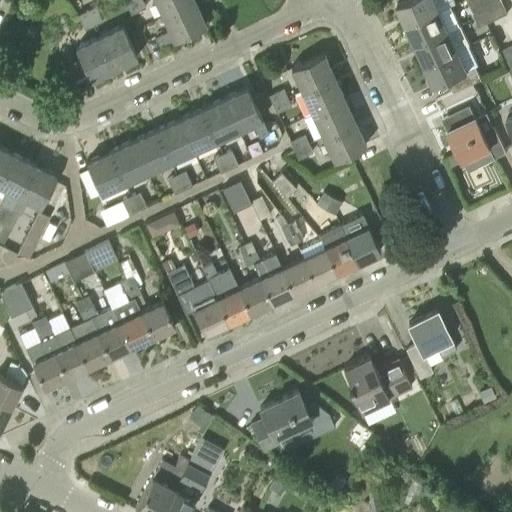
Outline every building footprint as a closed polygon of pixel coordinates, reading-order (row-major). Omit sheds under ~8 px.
[(141,0),(133,0),(126,4),(130,13),(145,6),(141,0)] [(152,0),(160,15),(192,0),(152,0)] [(194,0),(192,0),(160,15),(167,29),(154,36),(158,45),(205,23),(194,0)] [(407,25),(452,4),(450,0),(404,0),(397,3),(407,25)] [(474,13),(501,0),(469,0),(468,1),(474,13)] [(502,0),(501,0),(474,13),(480,25),(508,12),(502,0)] [(416,44),(461,23),(452,4),(407,25),(416,44)] [(85,9),(92,23),(101,19),(94,5),(85,9)] [(82,27),(92,23),(85,9),(76,13),(82,27)] [(97,34),(112,67),(136,56),(121,23),(97,34)] [(426,65),(459,49),(470,44),(461,23),(416,44),(426,65)] [(88,78),(112,67),(97,34),(73,45),(88,78)] [(511,74),(511,44),(500,50),(511,74)] [(459,49),(426,65),(435,85),(448,79),(453,91),(482,78),(476,65),(468,68),(459,49)] [(300,90),(333,75),(322,51),(289,66),(300,90)] [(311,113),(344,97),(333,75),(300,90),(311,113)] [(223,96),(238,129),(253,123),(259,136),(268,132),(247,85),(223,96)] [(272,103),(287,96),(283,87),(268,94),(272,103)] [(216,140),(238,129),(223,96),(200,107),(216,140)] [(287,96),(272,103),(276,111),(291,104),(287,96)] [(321,135),(354,120),(344,97),(311,113),(321,135)] [(475,114),(471,105),(451,115),(456,125),(449,129),(463,159),(490,146),(495,157),(507,152),(495,125),(484,130),(477,114),(475,114)] [(193,150),(216,140),(200,107),(178,118),(193,150)] [(170,161),(193,150),(178,118),(155,128),(170,161)] [(354,120),(321,135),(332,159),(365,144),(354,120)] [(147,172),(170,161),(155,128),(132,139),(147,172)] [(293,149),(308,142),(304,132),(289,139),(293,149)] [(125,182),(147,172),(132,139),(109,149),(125,182)] [(308,142),(293,149),(297,157),(312,150),(308,142)] [(0,171),(11,151),(0,145),(0,171)] [(222,152),(229,166),(238,162),(230,148),(222,152)] [(101,193),(125,182),(109,149),(86,160),(101,193)] [(0,171),(0,186),(7,190),(16,195),(33,162),(11,151),(0,171)] [(220,171),(229,166),(222,152),(213,156),(220,171)] [(458,162),(454,154),(446,158),(450,166),(458,162)] [(33,162),(16,195),(26,200),(40,207),(56,174),(33,162)] [(176,173),(183,188),(192,183),(185,169),(176,173)] [(280,189),(286,195),(295,186),(281,171),(272,179),(280,189)] [(174,192),(183,188),(176,173),(167,177),(174,192)] [(237,179),(221,187),(232,210),(248,202),(237,179)] [(130,194),(137,208),(146,204),(139,190),(130,194)] [(326,208),(333,195),(323,190),(316,203),(326,208)] [(250,199),(258,218),(270,212),(261,193),(250,199)] [(128,212),(137,208),(130,194),(121,198),(128,212)] [(333,195),(326,208),(334,213),(341,200),(333,195)] [(0,213),(10,207),(1,203),(0,203),(0,213)] [(19,212),(10,207),(0,213),(0,220),(12,227),(19,212)] [(286,222),(292,219),(288,209),(281,213),(286,222)] [(286,222),(281,213),(276,215),(280,225),(286,222)] [(161,224),(157,216),(144,222),(152,237),(159,233),(161,224)] [(344,228),(358,259),(380,249),(365,217),(343,227),(344,228)] [(285,234),(298,228),(294,219),(292,219),(286,222),(280,225),(285,234)] [(337,270),(358,259),(344,228),(343,227),(320,237),(321,238),(324,242),(337,270)] [(298,228),(285,234),(290,245),(303,238),(298,228)] [(315,280),(337,270),(324,242),(321,238),(300,247),(315,280)] [(95,270),(117,259),(107,239),(85,250),(95,270)] [(238,247),(242,256),(258,249),(254,240),(238,247)] [(0,243),(0,267),(11,266),(16,255),(17,252),(3,245),(0,243)] [(294,290),(315,280),(300,247),(299,247),(302,254),(282,264),(294,290)] [(133,274),(137,283),(142,281),(126,248),(115,253),(127,277),(133,274)] [(242,256),(246,265),(262,258),(258,249),(242,256)] [(74,279),(95,270),(85,250),(65,260),(74,279)] [(217,271),(212,259),(201,264),(207,278),(228,321),(251,310),(238,284),(237,284),(228,266),(217,271)] [(228,321),(207,278),(194,284),(184,263),(166,271),(186,312),(193,309),(204,333),(228,321)] [(272,300),(294,290),(282,264),(260,273),(272,300)] [(57,278),(51,266),(45,269),(51,281),(57,278)] [(251,310),(272,300),(260,273),(238,284),(251,310)] [(124,289),(137,283),(133,274),(127,277),(120,280),(124,289)] [(0,291),(11,315),(32,305),(20,280),(0,289),(0,291)] [(129,298),(134,295),(139,293),(141,292),(137,283),(124,289),(129,298)] [(93,304),(88,294),(75,300),(80,310),(93,304)] [(140,309),(134,295),(129,298),(112,306),(118,318),(131,345),(152,335),(140,309)] [(140,309),(152,335),(175,324),(163,299),(140,309)] [(97,313),(93,304),(80,310),(84,319),(91,316),(110,355),(131,345),(118,318),(112,306),(97,313)] [(420,377),(433,371),(429,364),(443,357),(442,354),(456,347),(437,308),(408,322),(418,342),(406,348),(420,377)] [(31,321),(34,327),(36,330),(49,324),(44,314),(31,321)] [(91,316),(84,319),(70,326),(73,333),(76,340),(88,365),(110,355),(91,316)] [(36,330),(41,340),(47,337),(54,334),(49,324),(36,330)] [(88,365),(76,340),(75,340),(69,327),(54,334),(47,337),(62,368),(65,376),(88,365)] [(62,368),(47,337),(41,340),(26,348),(31,360),(43,386),(65,376),(62,368)] [(376,368),(370,355),(343,368),(349,380),(347,381),(362,411),(413,386),(399,357),(376,368)] [(0,401),(10,407),(21,384),(0,373),(0,401)] [(483,401),(495,396),(490,384),(478,390),(483,401)] [(264,450),(279,443),(281,449),(332,425),(325,411),(311,401),(305,404),(298,389),(260,408),(265,417),(251,423),(264,450)] [(392,397),(367,409),(372,421),(398,409),(392,397)] [(0,426),(10,407),(0,401),(0,426)] [(195,402),(186,415),(204,426),(212,413),(195,402)] [(191,451),(158,511),(187,511),(208,474),(196,467),(211,440),(199,435),(191,451)] [(143,511),(158,511),(191,451),(183,446),(174,463),(162,456),(135,507),(143,511)] [(284,488),(291,478),(280,469),(272,479),(284,488)] [(345,479),(335,473),(329,482),(339,488),(345,479)] [(351,511),(358,511),(366,501),(362,498),(352,491),(351,490),(341,505),(351,511)]
